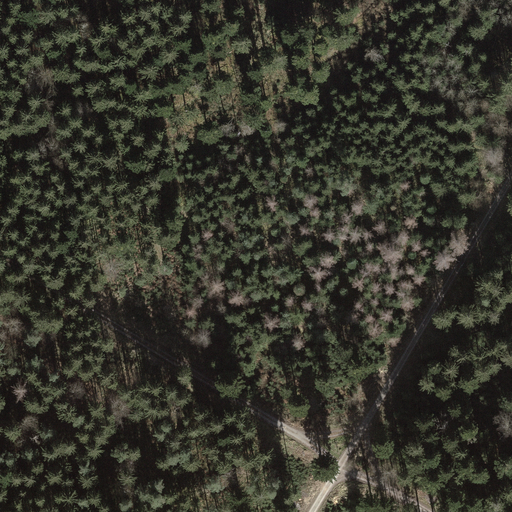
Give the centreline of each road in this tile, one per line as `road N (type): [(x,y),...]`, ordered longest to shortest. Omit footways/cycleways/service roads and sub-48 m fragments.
road 1 (track): [(0,255),(426,511)]
road 2 (track): [(313,511),(511,176)]
